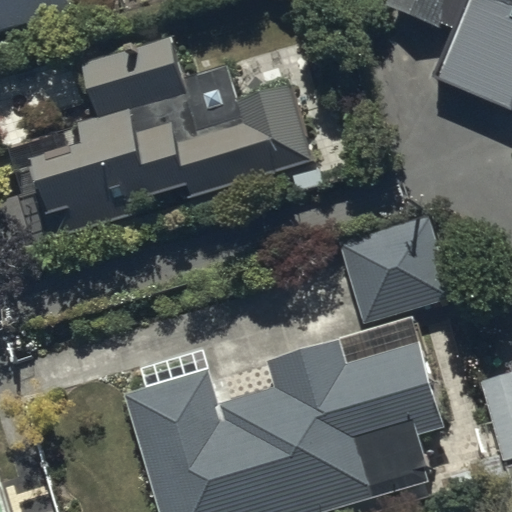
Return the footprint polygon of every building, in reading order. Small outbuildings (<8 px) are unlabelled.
[(0,0),(0,33),(71,14),(67,0),(0,0)] [(511,0),(385,0),(384,4),(436,26),(422,59),(511,95),(511,0)] [(26,135),(56,241),(139,214),(134,199),(189,183),(193,196),(312,161),(289,80),(239,95),(245,116),(198,130),(171,37),(83,63),(98,114),(26,135)] [(429,215),(342,240),(365,322),(453,297),(429,215)] [(141,439),(161,511),(326,511),(430,483),(416,434),(444,426),(421,341),(347,361),(341,340),(268,360),(275,386),(220,401),(224,416),(141,439)] [(511,361),(511,373),(482,381),(504,460),(511,457),(511,359),(511,360),(511,361)]
